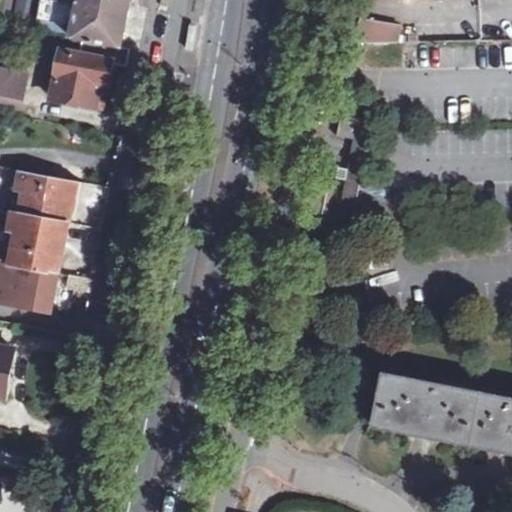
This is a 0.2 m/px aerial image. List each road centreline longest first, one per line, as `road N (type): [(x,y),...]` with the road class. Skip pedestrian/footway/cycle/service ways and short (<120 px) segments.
road 1 (residential): [(196,143),(148,156),(75,511)]
road 2 (primary): [(196,143),(124,511)]
road 3 (residential): [(255,349),(298,137)]
road 4 (primary): [(171,511),(211,305)]
road 5 (unclassified): [(390,511),(375,499),(295,473),(236,432)]
road 6 (primary): [(211,305),(246,134)]
road 7 (primary): [(221,0),(196,143)]
road 8 (residential): [(298,137),(326,0)]
road 9 (primary): [(246,134),(277,0)]
